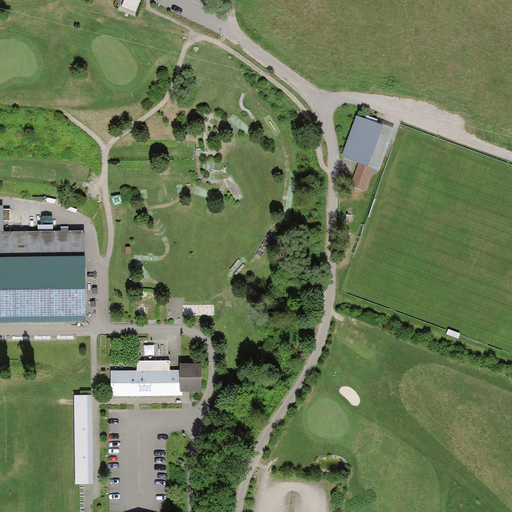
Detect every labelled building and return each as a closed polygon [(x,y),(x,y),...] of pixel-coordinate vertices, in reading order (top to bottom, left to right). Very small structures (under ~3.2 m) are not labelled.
[(365,119),(359,117),(344,156),(361,163),(363,164),(378,124),(375,122),(376,120),(367,117),(365,119)] [(363,164),(361,163),(353,186),(364,190),(372,167),(363,164)] [(0,322),(86,321),(86,311),(87,311),(87,302),(87,267),(85,267),(85,233),(1,234),(1,208),(0,207),(0,322)] [(180,371),(170,371),(170,360),(138,361),(138,371),(112,372),(113,395),(182,395),(182,389),(202,389),(201,365),(180,365),(180,371)] [(219,395),(214,401),(228,411),(232,404),(219,395)] [(92,396),(79,396),(78,406),(91,407),(92,396)]
